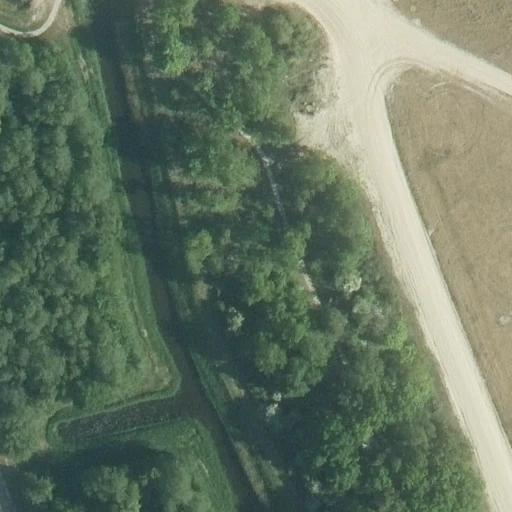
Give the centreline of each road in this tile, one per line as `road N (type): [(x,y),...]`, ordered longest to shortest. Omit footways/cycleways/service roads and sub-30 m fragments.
road 1 (track): [(326,0),(364,119),(511,492)]
road 2 (track): [(511,87),(330,0)]
